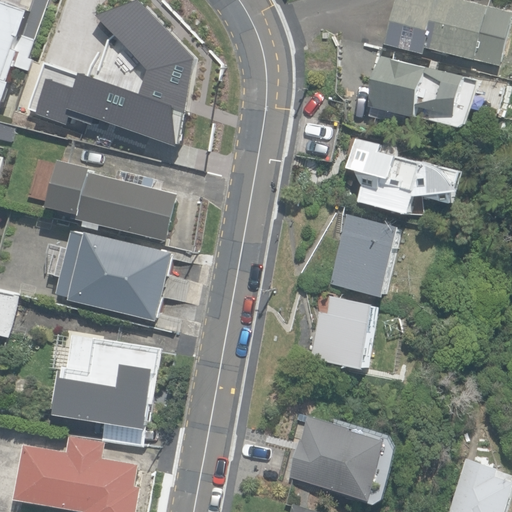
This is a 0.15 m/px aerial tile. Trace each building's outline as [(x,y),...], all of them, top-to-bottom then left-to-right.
[(31,71),(35,60),(31,59),(37,41),(26,37),(35,13),(0,0),(0,105),(8,109),(17,84),(14,83),(20,67),(31,71)] [(71,107),(180,142),(200,56),(145,0),(130,0),(101,12),(147,69),(142,83),(85,65),(83,72),(50,62),(35,106),(67,118),(71,107)] [(433,48),(505,66),(511,37),(511,11),(495,7),(467,0),(411,0),(412,1),(409,0),(401,0),(390,44),(431,54),(433,48)] [(418,117),(466,129),(473,124),(482,80),(477,78),(479,71),(382,48),(366,114),(416,125),(418,117)] [(360,199),(412,211),(416,194),(426,193),(454,200),(456,190),(464,190),(464,189),(458,182),(461,169),(383,150),(384,143),(357,137),(354,143),(351,162),(348,165),(355,169),(356,187),(360,199)] [(0,192),(11,149),(0,144),(0,192)] [(78,217),(171,240),(182,194),(146,185),(148,177),(123,171),(121,179),(98,173),(99,168),(59,156),(47,204),(80,212),(78,217)] [(334,282),(390,296),(407,228),(352,214),(334,282)] [(78,298),(162,320),(180,253),(94,230),(93,236),(81,233),(65,293),(78,297),(78,298)] [(0,332),(17,337),(27,294),(0,287),(0,332)] [(315,358),(372,368),(384,303),(337,295),(334,313),(324,311),(315,358)] [(108,439),(148,445),(151,427),(154,427),(158,403),(159,403),(168,347),(100,336),(95,369),(68,365),(66,380),(68,381),(63,413),(111,420),(108,439)] [(293,476),(378,499),(394,440),(357,430),(358,428),(312,415),(305,440),(303,439),(293,476)] [(88,511),(141,511),(146,487),(140,486),(144,464),(106,457),(109,442),(75,436),(72,452),(29,445),(20,498),(89,511),(88,511)] [(510,511),(511,508),(511,475),(501,472),(502,468),(473,459),(460,500),(456,511),(510,511)]
